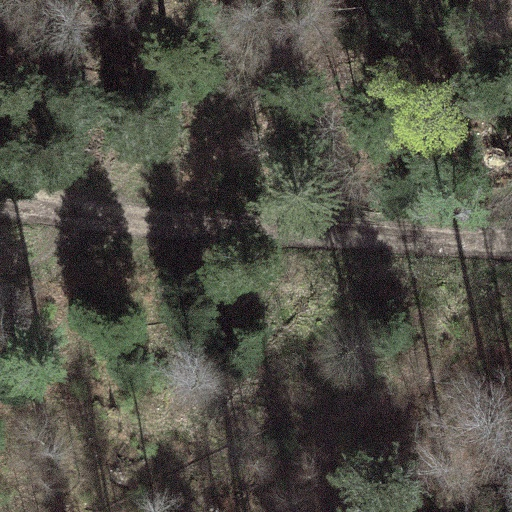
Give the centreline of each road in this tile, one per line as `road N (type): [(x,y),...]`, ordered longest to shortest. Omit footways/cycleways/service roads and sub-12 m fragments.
road 1 (track): [(0,208),(511,239)]
road 2 (track): [(129,218),(0,280)]
